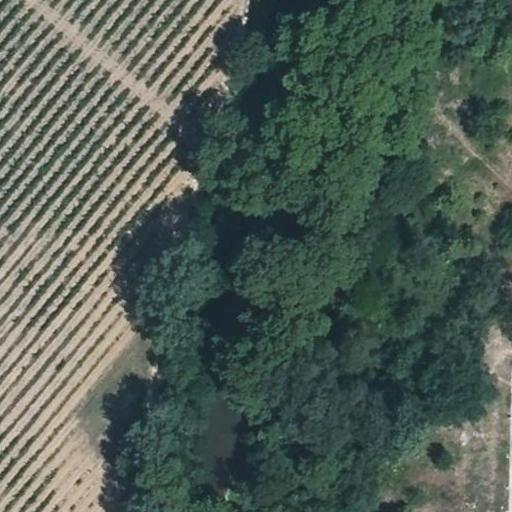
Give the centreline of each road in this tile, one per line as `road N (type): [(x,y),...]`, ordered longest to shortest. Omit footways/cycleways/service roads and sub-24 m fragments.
road 1 (trunk): [(500,511),(435,385),(103,116),(0,49)]
road 2 (trunk): [(417,511),(384,450),(52,181),(0,148)]
road 3 (track): [(141,511),(149,494),(143,457),(182,324),(172,271),(199,204),(249,0)]
